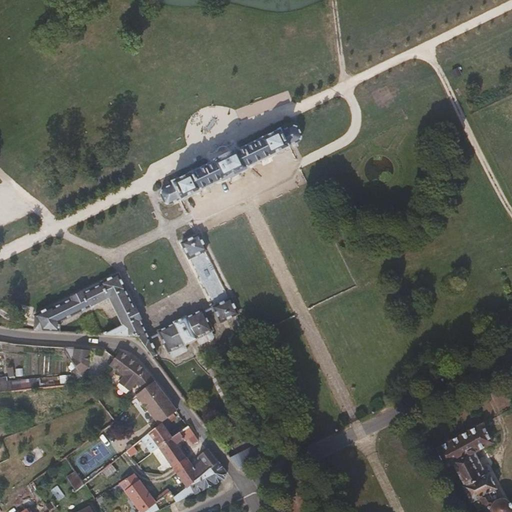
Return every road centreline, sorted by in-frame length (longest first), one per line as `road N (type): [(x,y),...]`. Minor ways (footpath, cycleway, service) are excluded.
road 1 (residential): [(241,489),(136,349),(0,334)]
road 2 (residential): [(511,357),(241,489)]
road 3 (track): [(511,211),(435,69),(394,55),(348,93)]
